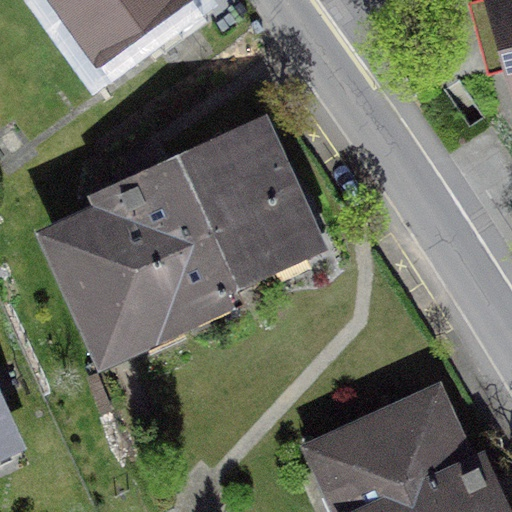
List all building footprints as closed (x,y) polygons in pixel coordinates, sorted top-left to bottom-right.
[(195,0),(39,0),(105,88),(205,13),(195,0)] [(511,0),(472,0),(505,123),(511,121),(511,0)] [(340,258),(273,124),(36,242),(104,376),(340,258)] [(510,511),(446,386),(303,458),(330,511),(510,511)] [(0,471),(31,457),(0,391),(0,471)]
